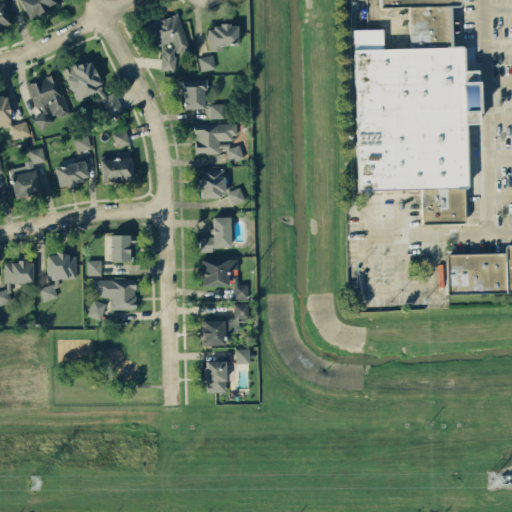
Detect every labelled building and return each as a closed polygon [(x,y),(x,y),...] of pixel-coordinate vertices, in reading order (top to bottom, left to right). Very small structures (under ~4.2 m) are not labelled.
[(19,0),(28,17),(56,5),(53,0),(19,0)] [(353,188),(419,189),(419,221),(463,221),(464,123),(476,123),(477,70),(463,70),(463,46),(449,46),(449,2),(455,2),(455,0),(378,0),(378,3),(408,3),(408,46),(382,46),(382,29),(354,29),(353,188)] [(0,27),(9,26),(6,4),(0,4),(0,27)] [(176,70),(175,50),(183,50),(183,18),(152,18),(153,45),(161,45),(161,70),(176,70)] [(239,24),(207,25),(207,45),(240,44),(239,24)] [(200,70),(215,68),(213,54),(198,56),(200,70)] [(62,70),(77,102),(95,93),(106,118),(122,110),(114,91),(106,95),(89,58),(62,70)] [(68,112),(55,73),(27,83),(38,115),(34,116),(39,128),(55,122),(53,117),(68,112)] [(182,79),(182,108),(206,107),(205,78),(182,79)] [(0,126),(11,125),(7,93),(0,93),(0,126)] [(209,103),(209,117),(225,118),(225,103),(209,103)] [(29,134),(26,120),(9,125),(13,138),(29,134)] [(195,153),(219,153),(219,140),(236,139),(235,123),(194,124),(195,153)] [(129,143),(126,129),(112,132),(115,146),(129,143)] [(91,148),(87,133),(73,137),(76,151),(91,148)] [(219,143),(220,149),(226,148),(230,161),(243,158),(240,144),(230,146),(228,140),(219,143)] [(34,162),(45,160),(42,146),(27,149),(30,163),(9,167),(15,198),(40,193),(34,162)] [(133,157),(101,158),(101,180),(133,179),(133,157)] [(54,166),(58,185),(88,180),(84,160),(54,166)] [(241,188),(226,188),(226,168),(199,169),(200,197),(229,196),(230,202),(242,202),(241,188)] [(231,216),(212,216),(212,236),(198,236),(199,251),(214,251),(213,247),(232,246),(231,216)] [(131,260),(131,234),(110,234),(110,260),(131,260)] [(511,291),(511,244),(504,245),(505,252),(445,253),(446,292),(511,291)] [(76,277),(76,253),(46,254),(47,278),(76,277)] [(238,273),(238,257),(200,258),(201,285),(228,285),(228,273),(238,273)] [(87,274),(102,274),(101,259),(86,259),(87,274)] [(3,261),(4,282),(34,281),(33,260),(3,261)] [(136,310),(136,279),(94,279),(94,296),(108,296),(108,320),(123,320),(123,310),(136,310)] [(39,288),(43,301),(57,296),(52,283),(39,288)] [(248,284),(234,284),(233,298),(247,298),(248,284)] [(0,289),(0,304),(11,302),(9,288),(0,289)] [(101,319),(105,302),(91,299),(87,315),(101,319)] [(201,319),(201,344),(225,344),(225,330),(238,330),(238,318),(248,318),(248,303),(233,303),(233,319),(201,319)] [(235,348),(235,363),(250,362),(249,347),(235,348)] [(226,360),(204,360),(205,392),(227,391),(226,360)]
